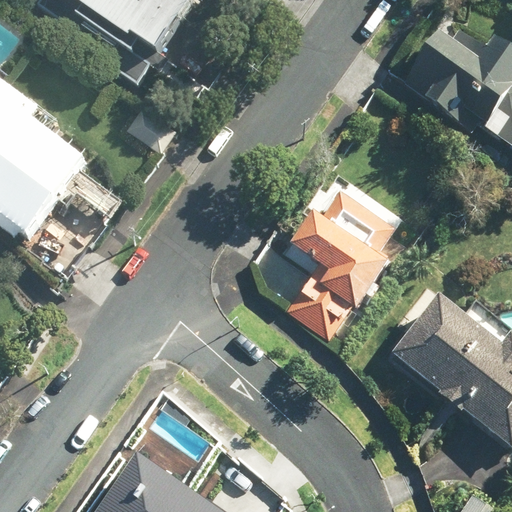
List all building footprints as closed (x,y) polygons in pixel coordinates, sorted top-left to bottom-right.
[(179,0),(43,0),(35,14),(53,27),(63,13),(149,72),(193,9),(179,0)] [(511,58),(493,46),(487,54),(457,34),(447,49),(433,40),(404,83),(427,98),(420,109),(456,134),(464,123),(511,156),(511,58)] [(0,93),(0,222),(18,237),(67,178),(33,149),(40,140),(24,127),(39,108),(17,90),(8,101),(0,93)] [(337,200),(319,229),(306,221),(287,252),(315,270),(286,319),(326,344),(345,313),(354,318),(384,268),(375,263),(393,234),(337,200)] [(511,456),(511,455),(511,345),(469,311),(461,321),(436,301),(389,361),(511,456)] [(113,511),(195,511),(206,498),(150,459),(113,511)] [(278,511),(287,501),(247,470),(222,502),(235,511),(278,511)]
